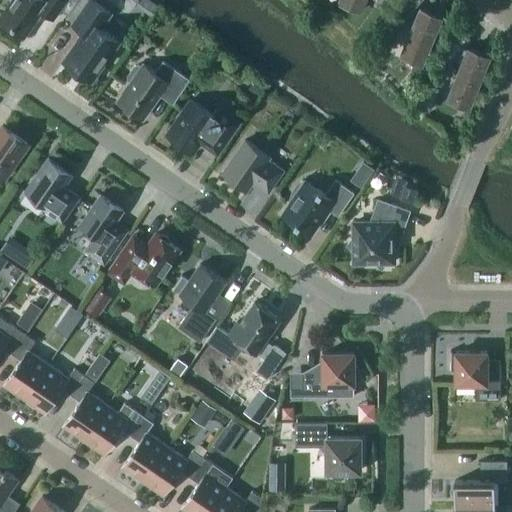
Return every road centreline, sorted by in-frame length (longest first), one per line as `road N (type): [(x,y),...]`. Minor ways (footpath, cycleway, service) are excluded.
road 1 (residential): [(404,313),(348,307),(0,66)]
road 2 (residential): [(404,313),(430,278),(511,83)]
road 3 (unclassified): [(416,511),(417,329),(404,313)]
road 4 (residential): [(127,511),(0,422)]
